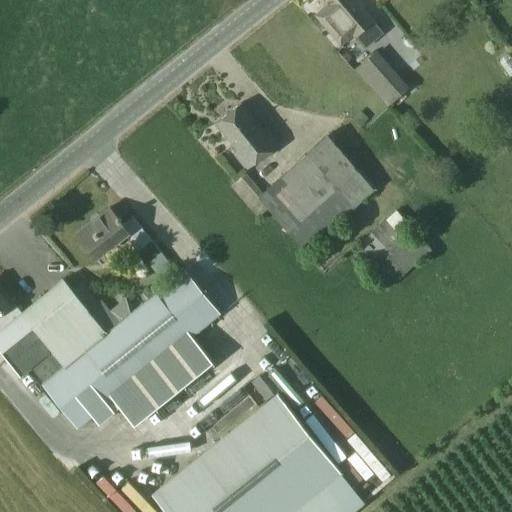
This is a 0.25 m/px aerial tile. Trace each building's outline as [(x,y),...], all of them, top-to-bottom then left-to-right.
[(364,46),(382,31),(373,22),(374,21),(355,0),(327,0),(325,2),(328,5),(316,15),(341,45),(353,34),(355,37),(356,37),(364,46)] [(355,71),(388,106),(409,87),(377,51),(355,71)] [(281,142),(267,125),(263,128),(242,101),(217,122),(238,148),(234,151),(248,168),(281,142)] [(230,186),(258,217),(270,208),(305,249),(375,188),(328,135),(263,193),(247,172),(230,186)] [(439,165),(453,183),(464,175),(449,157),(439,165)] [(77,234),(97,259),(126,236),(138,251),(152,240),(133,216),(123,224),(110,208),(77,234)] [(352,250),(387,289),(408,269),(432,249),(415,231),(407,240),(401,234),(410,225),(397,210),(374,231),(352,250)] [(162,253),(150,262),(162,278),(174,269),(162,253)] [(0,283),(0,348),(21,375),(32,367),(43,381),(42,382),(79,428),(94,416),(99,424),(121,407),(136,426),(214,363),(193,336),(222,313),(185,267),(119,320),(103,301),(99,304),(92,295),(93,295),(82,282),(74,289),(65,277),(22,311),(16,303),(0,283)] [(249,396),(266,387),(259,375),(242,384),(249,396)] [(222,380),(179,412),(183,417),(194,409),(197,413),(216,398),(219,403),(206,413),(211,420),(237,401),(222,380)] [(152,494),(166,511),(354,511),(366,503),(276,392),(152,494)]
